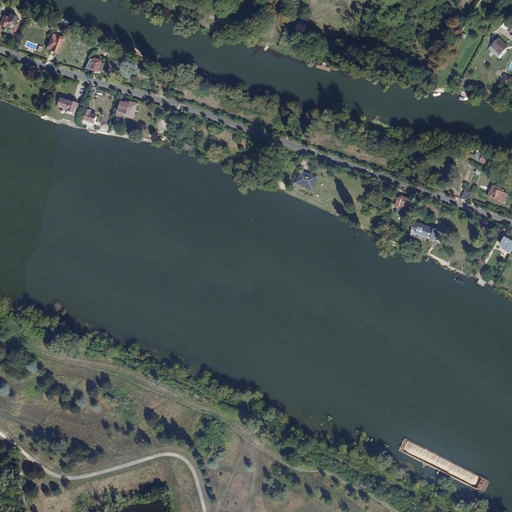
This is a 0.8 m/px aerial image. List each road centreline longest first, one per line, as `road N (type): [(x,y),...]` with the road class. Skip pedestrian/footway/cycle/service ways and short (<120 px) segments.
road 1 (residential): [(511,223),(0,50)]
road 2 (track): [(205,511),(185,460),(157,456),(59,478),(0,433)]
road 3 (track): [(142,461),(0,414)]
